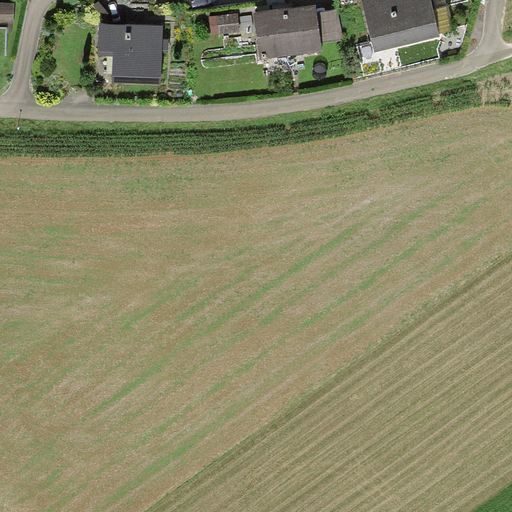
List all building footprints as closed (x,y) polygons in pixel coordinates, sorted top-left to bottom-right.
[(14,0),(0,0),(0,20),(14,21),(14,0)] [(294,0),(281,2),(254,5),(261,54),(322,46),(322,42),(317,8),(316,0),(294,0)] [(363,0),(374,47),(440,32),(439,26),(434,5),(432,0),(363,0)] [(447,2),(434,5),(439,26),(452,23),(447,2)] [(338,5),(317,8),(322,42),(343,39),(338,5)] [(237,10),(217,12),(220,31),(240,29),(237,10)] [(164,19),(100,16),(98,51),(113,51),(112,77),(161,80),(163,40),(164,19)]
